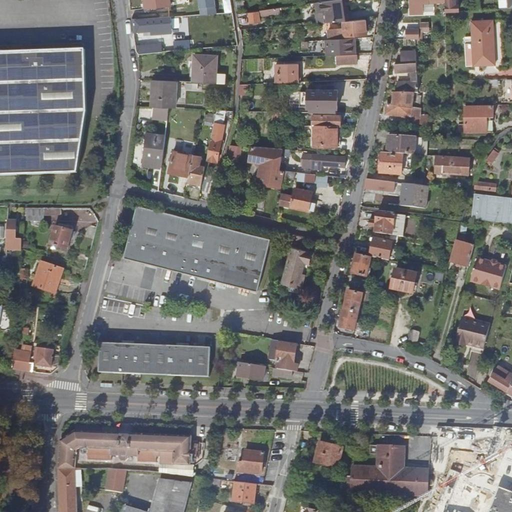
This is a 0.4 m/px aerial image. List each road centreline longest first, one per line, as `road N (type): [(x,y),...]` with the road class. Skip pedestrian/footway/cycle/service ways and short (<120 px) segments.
road 1 (residential): [(387,0),(341,240)]
road 2 (tertiary): [(62,399),(300,411)]
road 3 (residential): [(341,240),(115,187)]
road 4 (residential): [(62,399),(115,187)]
road 5 (tertiary): [(300,411),(508,420)]
road 6 (residential): [(324,339),(429,366),(508,420)]
road 7 (residential): [(115,187),(130,85),(118,0)]
